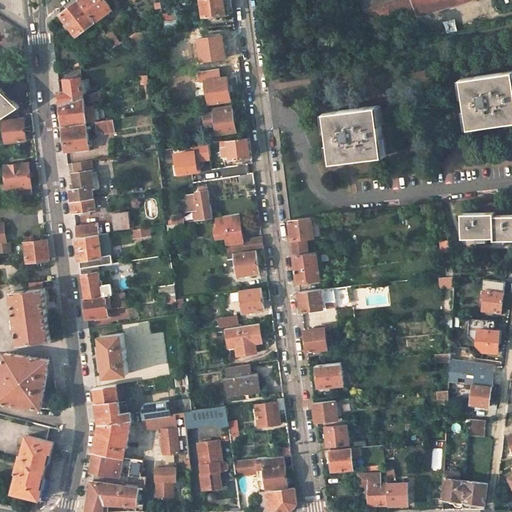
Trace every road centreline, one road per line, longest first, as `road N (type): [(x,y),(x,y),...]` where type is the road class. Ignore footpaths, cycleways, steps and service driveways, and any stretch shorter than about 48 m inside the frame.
road 1 (unclassified): [(315,511),(247,0)]
road 2 (unclassified): [(38,37),(83,426),(67,511)]
